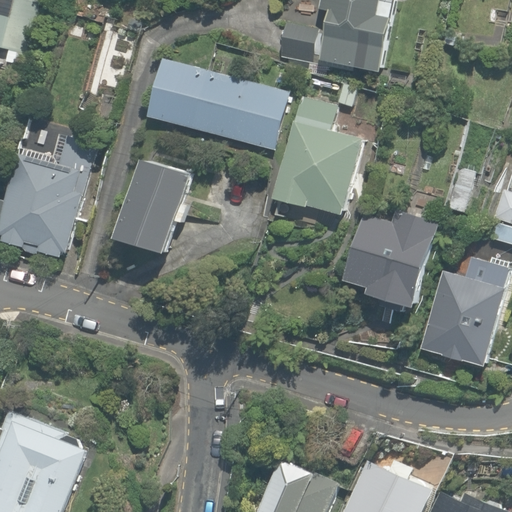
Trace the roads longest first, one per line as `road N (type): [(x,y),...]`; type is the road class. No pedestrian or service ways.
road 1 (residential): [(210,356),(444,415),(511,411)]
road 2 (residential): [(0,286),(210,356)]
road 3 (residential): [(210,356),(196,511)]
